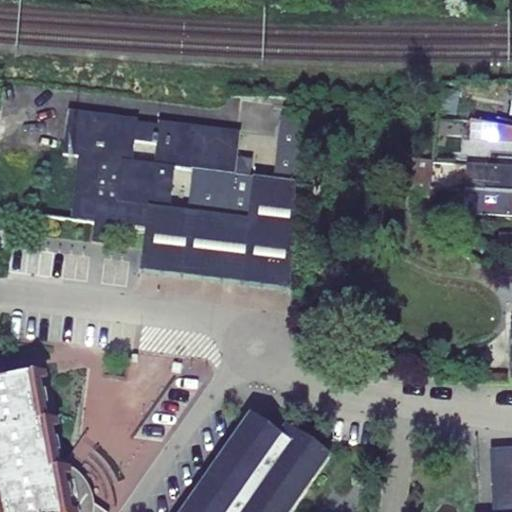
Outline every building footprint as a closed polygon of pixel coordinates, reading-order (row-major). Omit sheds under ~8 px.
[(460,93),(442,91),(439,115),(457,117),(460,93)] [(78,158),(71,221),(95,224),(108,225),(146,231),(141,272),(286,291),(290,291),(303,186),(291,184),(298,121),(280,119),(273,182),(235,176),(240,132),(158,122),(158,126),(137,124),(138,120),(68,111),(63,156),(78,158)] [(511,129),(469,122),(469,143),(511,144),(511,129)] [(433,160),(413,160),(410,197),(429,199),(433,164),(433,160)] [(453,165),(433,164),(432,189),(451,189),(453,165)] [(511,194),(511,168),(466,166),(464,193),(504,194),(511,194)] [(108,225),(95,224),(92,245),(105,246),(108,225)] [(511,234),(497,235),(497,249),(511,248),(511,234)] [(135,325),(13,310),(10,334),(132,350),(135,325)] [(323,319),(302,337),(320,360),(342,341),(323,319)] [(0,511),(102,511),(87,502),(87,499),(86,495),(84,491),(82,488),(79,484),(77,482),(74,479),(71,477),(68,475),(65,473),(62,472),(58,470),(50,424),(46,425),(37,377),(7,383),(6,378),(0,378),(0,511)] [(291,511),(329,458),(285,427),(279,436),(252,417),(185,511),(291,511)] [(511,511),(511,452),(492,454),(495,511),(511,511)]
